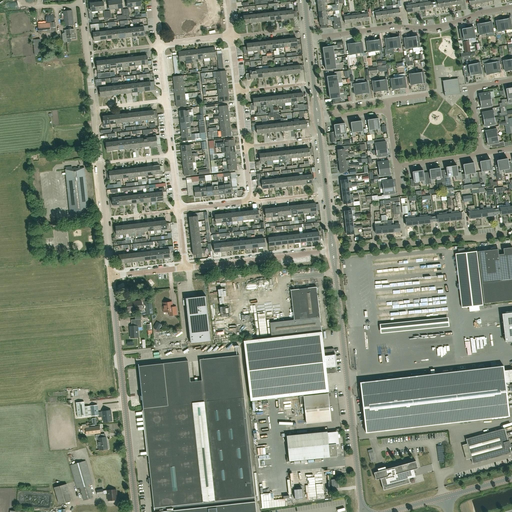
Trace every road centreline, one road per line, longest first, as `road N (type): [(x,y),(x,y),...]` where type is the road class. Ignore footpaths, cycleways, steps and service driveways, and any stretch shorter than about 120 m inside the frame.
road 1 (residential): [(110,277),(81,0)]
road 2 (tertiary): [(362,511),(331,250)]
road 3 (unclassified): [(136,511),(110,277)]
road 4 (residential): [(511,7),(438,29),(309,39)]
road 5 (residential): [(331,250),(511,232)]
road 6 (unknown): [(496,357),(346,378)]
road 7 (residential): [(184,268),(331,250)]
road 8 (tertiary): [(331,250),(315,114)]
